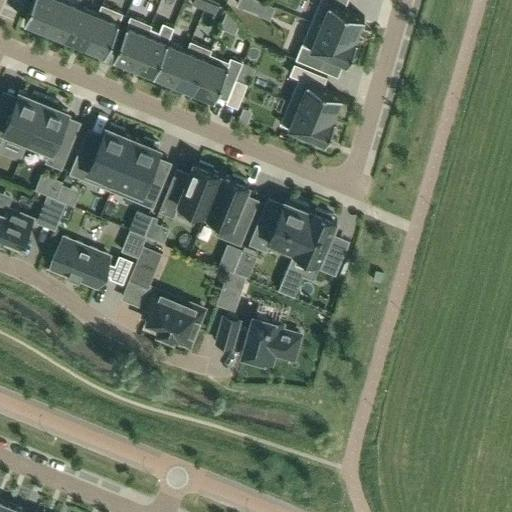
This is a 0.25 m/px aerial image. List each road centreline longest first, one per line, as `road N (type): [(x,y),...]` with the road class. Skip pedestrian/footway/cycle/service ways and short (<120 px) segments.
road 1 (residential): [(0,42),(348,185)]
road 2 (residential): [(0,260),(146,347),(227,369)]
road 3 (residential): [(402,0),(348,185)]
road 4 (residential): [(177,471),(0,400)]
road 5 (residential): [(140,511),(0,454)]
